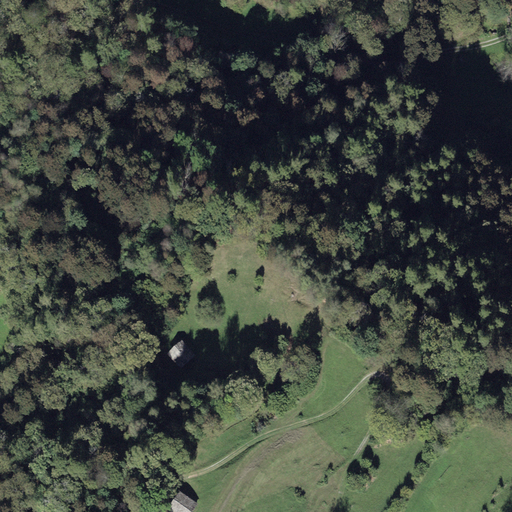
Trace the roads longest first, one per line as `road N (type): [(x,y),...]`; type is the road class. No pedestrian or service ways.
road 1 (track): [(336,511),(389,396),(393,378),(384,369),(341,403),(171,486),(154,511)]
road 2 (track): [(146,0),(277,44),(391,64),(457,47)]
